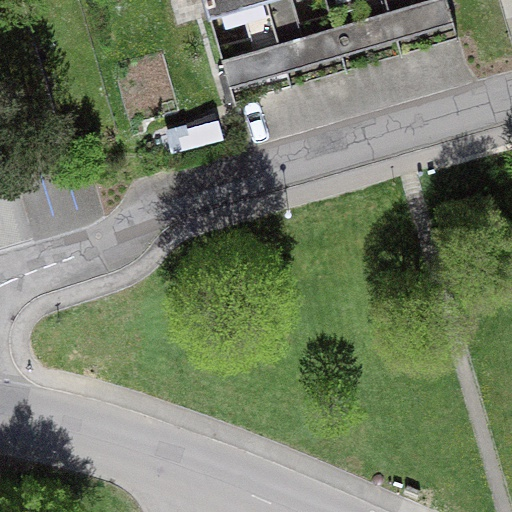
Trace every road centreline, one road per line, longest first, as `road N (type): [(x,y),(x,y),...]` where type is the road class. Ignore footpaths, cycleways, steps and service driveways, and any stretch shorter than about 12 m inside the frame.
road 1 (residential): [(0,283),(108,246),(157,197),(511,98)]
road 2 (residential): [(286,511),(48,408),(0,404)]
